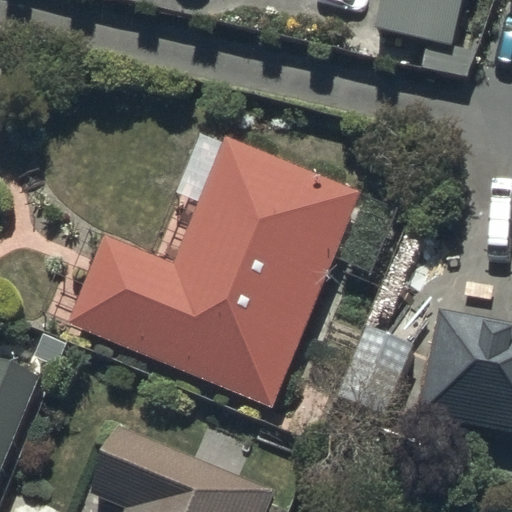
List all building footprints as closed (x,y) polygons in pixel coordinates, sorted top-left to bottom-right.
[(385,0),(376,45),(454,62),(468,0),(385,0)] [(175,282),(105,254),(70,342),(279,424),(365,207),(226,152),(175,282)] [(511,327),(439,314),(420,412),(511,429),(511,327)] [(415,358),(366,340),(339,413),(388,432),(415,358)] [(0,508),(46,396),(0,377),(0,508)] [(122,444),(96,511),(99,511),(277,511),(280,505),(122,444)]
